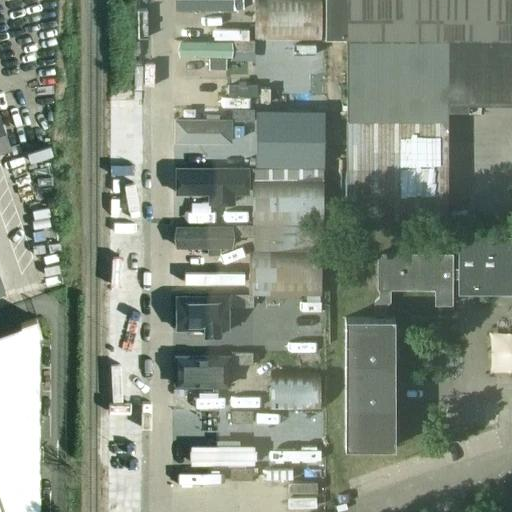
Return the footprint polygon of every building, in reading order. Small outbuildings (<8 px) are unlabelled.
[(257,0),(257,41),(321,42),(321,0),(257,0)] [(511,0),(325,0),(325,40),(346,40),(511,40),(511,0)] [(511,99),(511,40),(346,40),(345,219),(447,220),(447,120),(447,100),(511,99)] [(233,52),(233,53),(254,53),(254,41),(233,41),(233,52)] [(233,110),(232,122),(254,122),(254,110),(233,110)] [(324,112),(256,112),(256,166),(324,166),(324,112)] [(0,154),(11,150),(7,137),(5,134),(6,134),(5,132),(0,118),(0,117),(0,116),(0,154)] [(254,168),(254,224),(322,224),(322,197),(322,196),(322,169),(321,168),(254,168)] [(0,216),(0,292),(23,284),(0,216)] [(232,225),(232,238),(252,238),(253,238),(253,226),(232,225)] [(511,236),(458,237),(458,294),(511,293),(511,236)] [(249,252),(248,295),(321,295),(321,252),(254,252),(249,252)] [(377,291),(379,291),(379,299),(372,304),(371,320),(340,320),(340,450),(390,450),(390,320),(381,320),(381,308),(389,304),(389,291),(435,292),(435,307),(452,307),(452,255),(377,255),(377,291)] [(231,306),(232,307),(253,307),(253,295),(248,295),(232,295),(231,306)] [(0,511),(39,511),(40,463),(38,463),(38,447),(40,447),(40,334),(41,334),(35,318),(20,324),(20,325),(0,331),(0,511)] [(253,353),(231,353),(231,365),(253,365),(253,353)] [(174,382),(219,384),(220,368),(175,366),(174,382)] [(269,374),(269,411),(319,411),(319,374),(269,374)] [(252,411),(231,411),(231,423),(252,423),(252,411)] [(231,468),(231,480),(252,480),(252,468),(231,468)] [(176,488),(176,498),(193,499),(193,489),(176,488)] [(319,511),(319,494),(253,494),(252,511),(319,511)]
